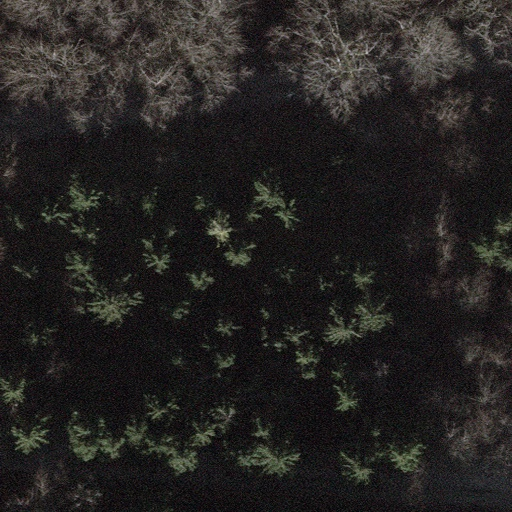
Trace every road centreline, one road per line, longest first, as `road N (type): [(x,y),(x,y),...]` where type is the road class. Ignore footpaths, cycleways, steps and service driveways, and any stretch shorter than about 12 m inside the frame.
road 1 (track): [(0,130),(511,43)]
road 2 (track): [(0,449),(511,497)]
